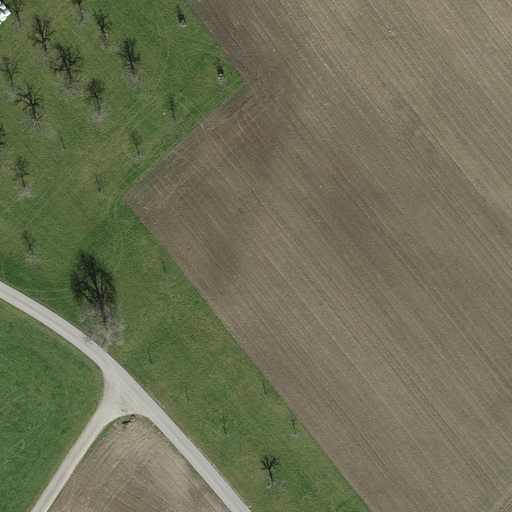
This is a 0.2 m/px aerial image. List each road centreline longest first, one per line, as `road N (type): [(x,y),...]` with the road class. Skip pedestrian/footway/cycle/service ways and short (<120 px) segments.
road 1 (unclassified): [(242,511),(80,341),(0,293)]
road 2 (track): [(130,388),(46,511)]
